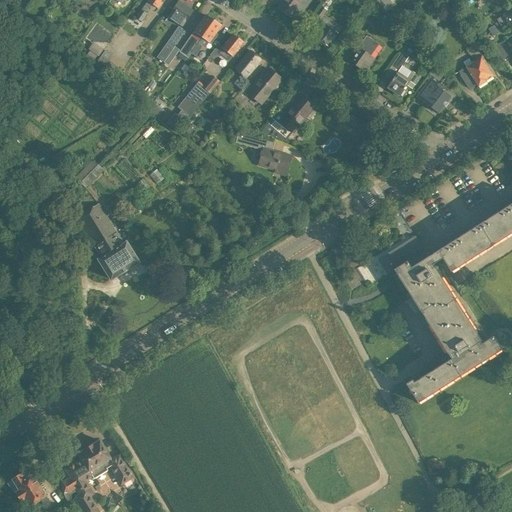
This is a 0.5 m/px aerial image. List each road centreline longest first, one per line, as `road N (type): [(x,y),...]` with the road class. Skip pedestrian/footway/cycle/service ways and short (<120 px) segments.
road 1 (tertiary): [(87,379),(445,151)]
road 2 (residential): [(445,151),(220,0)]
road 3 (residential): [(167,511),(87,379)]
